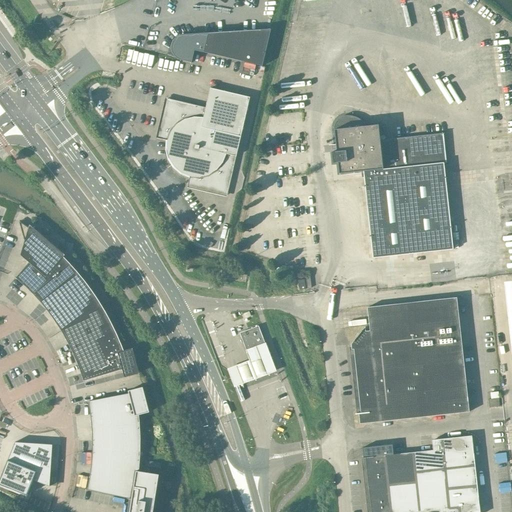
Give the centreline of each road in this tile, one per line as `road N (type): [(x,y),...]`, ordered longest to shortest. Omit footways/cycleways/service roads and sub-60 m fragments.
road 1 (secondary): [(176,309),(36,101)]
road 2 (secondary): [(15,117),(161,312)]
road 3 (unknown): [(469,119),(476,258),(384,270)]
road 4 (unclassified): [(257,306),(320,299),(338,438)]
road 5 (secondary): [(248,470),(204,353),(176,309)]
road 6 (secondary): [(161,312),(229,467)]
road 7 (unclassified): [(338,438),(484,419)]
road 8 (unclassified): [(0,308),(41,340),(65,416)]
